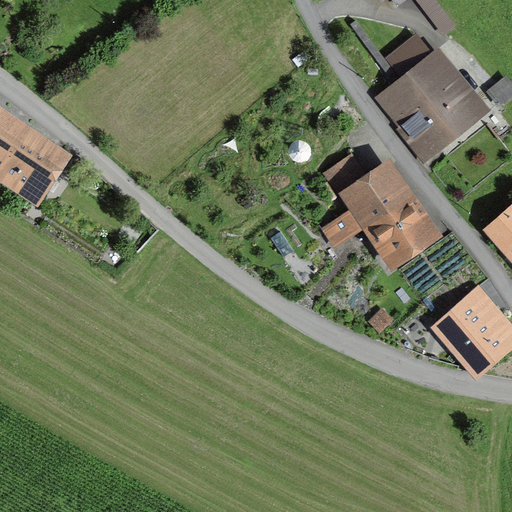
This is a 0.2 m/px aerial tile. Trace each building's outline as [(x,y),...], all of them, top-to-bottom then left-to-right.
[(420,25),(386,51),(398,66),(432,40),(420,25)] [(477,113),(432,56),(400,81),(446,137),(477,113)] [(490,91),(499,103),(511,92),(511,87),(505,79),(490,91)] [(408,139),(422,157),(446,137),(400,81),(384,94),(408,121),(404,125),(412,136),(408,139)] [(0,108),(0,157),(6,162),(0,170),(0,176),(33,199),(59,160),(25,136),(30,129),(0,108)] [(368,219),(395,258),(430,235),(384,167),(349,191),(359,204),(327,225),(336,240),(368,219)] [(511,250),(511,215),(508,211),(491,226),(511,250)] [(439,321),(479,369),(511,341),(511,336),(474,290),(439,321)] [(382,311),(372,322),(379,329),(389,318),(382,311)]
